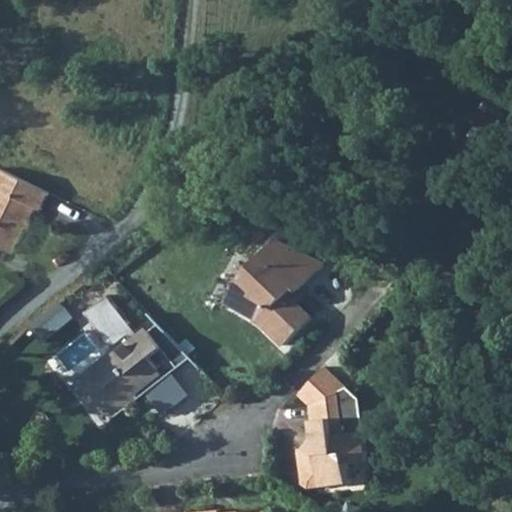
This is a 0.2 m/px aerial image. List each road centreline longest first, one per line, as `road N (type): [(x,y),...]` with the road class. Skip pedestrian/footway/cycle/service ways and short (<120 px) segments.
road 1 (track): [(0,322),(10,303),(136,208),(182,114),(189,0)]
road 2 (unclassified): [(0,489),(179,465),(252,420)]
